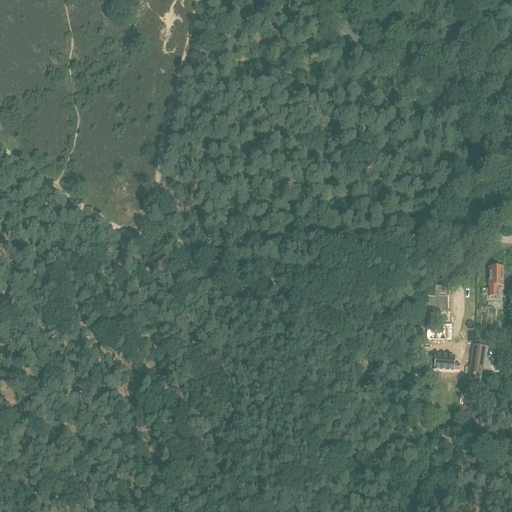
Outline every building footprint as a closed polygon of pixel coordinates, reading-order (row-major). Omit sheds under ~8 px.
[(497,285),(502,285),(502,268),(488,268),(489,296),(497,296),(497,285)] [(424,312),(428,312),(448,312),(449,286),(435,286),(435,290),(425,290),(424,297),(424,311),(424,312)] [(502,302),(494,308),(499,315),(507,309),(502,302)] [(465,333),(473,333),(473,321),(465,322),(465,333)] [(431,347),(430,357),(434,357),(434,360),(454,362),(454,361),(460,362),(461,356),(455,355),(455,347),(449,346),(442,345),(442,346),(435,345),(435,348),(431,347)] [(486,347),(474,346),(468,381),(481,383),(486,347)]
